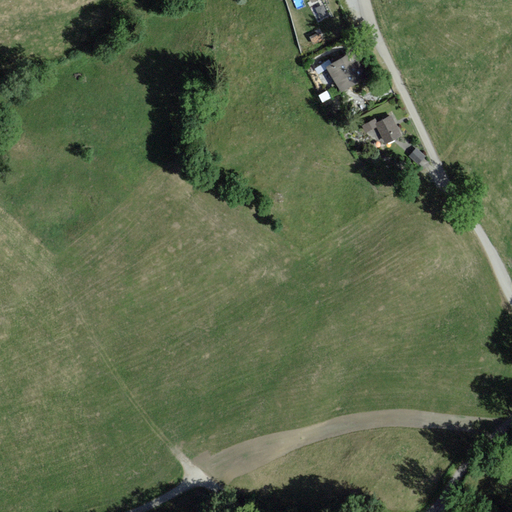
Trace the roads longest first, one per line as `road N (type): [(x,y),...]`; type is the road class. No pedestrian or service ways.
road 1 (unclassified): [(511,298),(440,172),(364,0)]
road 2 (unclassified): [(432,511),(469,460),(511,421)]
